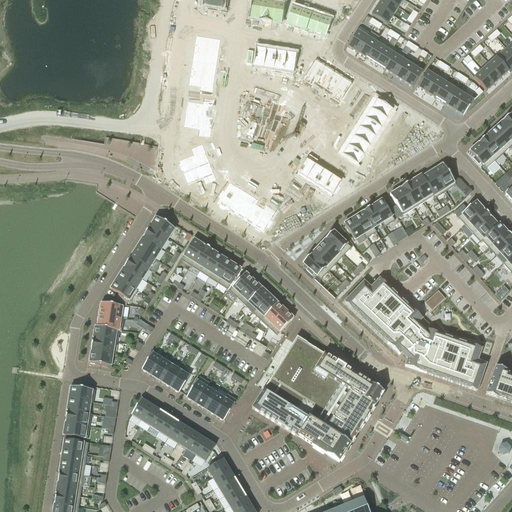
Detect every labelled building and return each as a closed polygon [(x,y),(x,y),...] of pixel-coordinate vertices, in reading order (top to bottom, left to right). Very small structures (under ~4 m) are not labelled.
[(203,0),(202,7),(208,8),(208,10),(216,12),(216,9),(222,10),(223,0),(203,0)] [(257,0),(251,0),(248,19),(260,21),(263,1),(257,0)] [(382,0),(380,0),(376,7),(392,17),(397,9),(382,0)] [(382,0),(397,9),(403,0),(402,0),(382,0)] [(263,1),(260,21),(270,22),(273,2),(263,1)] [(273,2),(270,22),(282,24),(285,4),(273,2)] [(291,7),(285,25),(296,28),(302,10),(291,7)] [(376,7),(371,15),(387,26),(392,17),(376,7)] [(302,10),(296,28),(305,31),(311,13),(302,10)] [(311,13),(305,31),(315,35),(321,17),(311,13)] [(321,17),(315,35),(325,38),(331,20),(321,17)] [(496,31),(492,35),(495,39),(500,35),(496,31)] [(357,32),(347,48),(357,54),(367,38),(357,32)] [(492,35),(487,39),(491,43),(495,39),(492,35)] [(196,36),(194,49),(216,52),(218,40),(196,36)] [(367,38),(357,54),(366,60),(376,44),(375,44),(367,38)] [(376,44),(366,60),(375,65),(385,50),(376,44)] [(479,46),(475,50),(478,54),(483,50),(479,46)] [(255,48),(252,67),(263,68),(266,50),(255,48)] [(194,49),(192,61),(214,64),(216,52),(194,49)] [(266,50),(263,68),(273,70),(276,51),(266,50)] [(385,50),(375,65),(384,71),(394,55),(385,50)] [(475,50),(470,54),(474,58),(478,54),(475,50)] [(511,57),(505,50),(496,58),(509,72),(508,73),(509,75),(509,74),(511,71),(511,57)] [(276,51),(273,70),(283,71),(286,53),(276,51)] [(286,53),(283,71),(294,73),(296,54),(286,53)] [(394,55),(384,71),(393,77),(403,61),(394,55)] [(468,57),(463,61),(467,65),(471,61),(468,57)] [(496,58),(488,65),(501,79),(508,73),(509,72),(496,58)] [(315,60),(304,77),(314,83),(324,66),(315,60)] [(192,61),(190,72),(212,76),(214,64),(192,61)] [(403,61),(393,77),(402,83),(412,67),(403,61)] [(488,65),(481,72),(494,86),(501,79),(488,65)] [(324,66),(314,83),(323,89),(334,72),(324,66)] [(412,67),(402,83),(412,89),(422,73),(412,67)] [(190,72),(188,85),(200,87),(199,94),(212,96),(213,88),(210,88),(212,76),(190,72)] [(334,72),(323,89),(332,95),(343,78),(334,72)] [(427,72),(416,88),(426,94),(436,78),(427,72)] [(481,72),(473,78),(486,92),(494,86),(481,72)] [(343,78),(332,95),(342,101),(352,84),(343,78)] [(436,78),(426,94),(435,100),(445,84),(436,78)] [(445,84),(435,100),(444,106),(454,90),(445,84)] [(477,89),(474,93),(478,97),(482,93),(477,89)] [(454,90),(444,106),(453,112),(464,96),(454,90)] [(464,96),(453,112),(463,117),(462,118),(463,118),(473,102),(473,101),(464,96)] [(187,102),(185,114),(207,118),(209,106),(214,107),(215,99),(204,98),(203,104),(187,102)] [(376,99),(370,109),(387,120),(393,110),(388,107),(389,105),(382,100),(381,102),(376,99)] [(370,109),(364,118),(381,129),(387,120),(370,109)] [(185,114),(183,127),(199,129),(198,136),(210,138),(211,131),(205,130),(207,118),(185,114)] [(511,117),(510,115),(502,123),(511,133),(511,117)] [(364,118),(359,127),(375,138),(381,129),(364,118)] [(511,133),(502,123),(494,130),(510,148),(511,146),(511,133)] [(58,138),(60,126),(48,124),(46,136),(58,138)] [(359,127),(353,136),(370,147),(375,138),(359,127)] [(494,130),(486,137),(502,155),(510,148),(494,130)] [(353,136),(347,146),(364,156),(370,147),(353,136)] [(486,137),(478,144),(494,163),(502,155),(486,137)] [(478,144),(469,152),(474,158),(472,159),(478,165),(480,164),(486,170),(494,163),(478,144)] [(179,163),(178,164),(181,171),(182,171),(183,172),(182,172),(183,173),(205,164),(204,164),(200,153),(205,151),(202,145),(191,149),(193,155),(179,161),(179,163)] [(347,146),(341,155),(358,166),(364,156),(347,146)] [(232,156),(225,166),(231,170),(238,159),(232,156)] [(306,159),(296,175),(305,181),(315,165),(306,159)] [(205,164),(183,173),(187,185),(203,179),(205,185),(216,181),(213,173),(209,175),(205,164)] [(315,165),(305,181),(314,186),(324,170),(315,165)] [(442,165),(432,172),(445,193),(455,187),(456,186),(453,182),(452,180),(454,179),(449,171),(447,173),(442,165)] [(324,170),(314,186),(322,191),(332,176),(324,170)] [(422,178),(434,197),(433,198),(434,200),(445,193),(432,172),(422,178)] [(332,176),(322,191),(331,197),(334,193),(336,194),(341,187),(339,186),(341,181),(332,176)] [(411,182),(410,183),(423,204),(433,198),(434,197),(422,178),(421,176),(411,182)] [(457,180),(453,182),(456,186),(455,187),(462,194),(468,189),(460,180),(457,180)] [(411,182),(399,189),(400,189),(413,210),(423,204),(410,183),(411,182)] [(220,198),(216,203),(226,209),(237,192),(227,186),(224,191),(222,190),(218,197),(220,198)] [(400,189),(389,196),(396,207),(390,210),(397,220),(413,210),(400,189)] [(469,189),(463,194),(466,198),(472,192),(469,189)] [(237,192),(226,209),(235,215),(246,198),(237,192)] [(246,198),(235,215),(244,221),(255,204),(246,198)] [(381,201),(372,207),(382,224),(384,228),(394,222),(381,201)] [(462,206),(453,214),(465,227),(483,211),(476,203),(476,202),(467,210),(462,206)] [(255,204),(244,221),(253,227),(264,210),(255,204)] [(372,207),(362,213),(373,230),(374,229),(382,224),(372,207)] [(264,210),(253,227),(263,233),(266,228),(268,229),(273,222),(271,221),(274,216),(264,210)] [(483,211),(465,227),(472,235),(490,219),(483,211)] [(362,213),(353,219),(364,236),(366,240),(376,234),(374,229),(373,230),(362,213)] [(174,230),(166,225),(168,223),(161,218),(159,220),(155,218),(149,229),(168,241),(174,230),(174,231),(174,230)] [(353,219),(344,225),(354,242),(364,236),(353,219)] [(490,219),(472,235),(479,243),(480,244),(481,242),(498,227),(497,226),(490,219)] [(437,224),(433,227),(437,232),(441,229),(437,224)] [(498,227),(481,242),(488,250),(507,233),(500,225),(499,224),(497,226),(498,227)] [(168,241),(149,229),(142,239),(161,251),(168,241)] [(333,232),(325,240),(343,257),(351,249),(333,232)] [(511,238),(507,233),(488,250),(496,258),(499,255),(499,254),(511,242),(511,238)] [(161,251),(142,239),(136,249),(155,261),(161,251)] [(194,240),(180,261),(190,267),(203,246),(194,240)] [(325,240),(318,248),(336,265),(343,257),(325,240)] [(451,240),(447,244),(451,248),(455,244),(451,240)] [(511,242),(499,254),(499,255),(506,262),(511,257),(511,242)] [(203,246),(190,267),(199,273),(212,252),(203,246)] [(318,248),(310,256),(328,273),(336,265),(318,248)] [(155,261),(136,249),(129,259),(148,271),(155,261)] [(461,251),(457,255),(461,260),(465,256),(461,251)] [(212,252),(199,273),(208,279),(222,258),(212,252)] [(310,256),(302,264),(307,269),(306,271),(312,276),(313,275),(320,281),(328,273),(310,256)] [(465,256),(461,260),(465,264),(470,260),(465,256)] [(506,262),(502,265),(503,266),(511,275),(511,257),(506,262)] [(222,258),(208,279),(217,285),(231,264),(222,258)] [(148,271),(129,259),(123,269),(142,281),(148,271)] [(231,264),(217,285),(227,291),(240,270),(231,264)] [(360,265),(356,269),(360,273),(364,269),(360,265)] [(476,267),(472,271),(476,275),(480,272),(476,267)] [(142,281),(123,269),(117,279),(136,291),(142,281)] [(356,269),(352,274),(356,278),(360,273),(356,269)] [(480,272),(476,275),(480,280),(484,276),(480,272)] [(245,274),(228,292),(236,300),(254,282),(246,274),(245,274)] [(129,302),(131,303),(138,292),(136,291),(117,279),(110,290),(118,295),(115,300),(126,307),(129,302)] [(363,282),(344,303),(399,356),(402,353),(407,358),(404,367),(476,392),(486,365),(477,362),(481,350),(427,330),(428,328),(421,321),(422,320),(379,279),(370,289),(363,282)] [(345,281),(341,285),(345,289),(349,285),(345,281)] [(254,282),(236,300),(244,307),(245,307),(248,304),(261,289),(254,282)] [(341,285),(337,289),(341,293),(345,289),(341,285)] [(261,289),(248,304),(255,311),(256,311),(269,296),(261,289)] [(255,311),(252,314),(260,322),(277,304),(269,296),(256,311),(255,311)] [(121,320),(122,308),(100,304),(98,317),(121,320)] [(277,304),(260,322),(268,329),(285,311),(277,304)] [(285,311),(268,329),(276,337),(293,319),(293,318),(293,319),(285,311)] [(119,332),(121,333),(123,320),(121,320),(98,317),(97,328),(119,332)] [(136,325),(145,330),(148,325),(139,320),(136,325)] [(117,344),(119,332),(97,328),(94,328),(92,340),(117,344)] [(297,338),(263,392),(308,420),(297,437),(339,464),(384,393),(297,338)] [(115,356),(117,344),(92,340),(91,352),(113,355),(113,356),(115,356)] [(111,368),(113,356),(113,355),(91,352),(89,364),(111,368)] [(152,354),(141,371),(142,371),(151,377),(161,360),(152,354)] [(201,355),(194,366),(199,369),(206,359),(201,355)] [(161,360),(151,377),(160,383),(171,366),(161,360)] [(171,366),(160,383),(169,388),(180,371),(171,366)] [(495,368),(485,396),(506,403),(507,398),(511,400),(511,381),(505,379),(506,376),(504,375),(505,372),(495,368)] [(180,371),(169,388),(178,394),(178,395),(189,377),(180,371)] [(199,378),(186,399),(186,400),(186,399),(195,405),(206,388),(209,384),(199,378)] [(93,405),(95,392),(83,390),(83,387),(75,386),(75,389),(70,388),(68,400),(90,404),(93,405)] [(206,388),(195,405),(204,411),(215,394),(206,388)] [(263,392),(252,409),(297,437),(308,420),(263,392)] [(215,394),(204,411),(214,417),(224,400),(224,399),(215,394)] [(224,400),(214,417),(223,422),(222,423),(223,423),(236,402),(227,396),(226,395),(224,399),(224,400)] [(89,415),(90,404),(68,400),(66,412),(88,416),(89,415)] [(132,417),(128,422),(137,427),(140,422),(150,406),(141,400),(142,400),(141,400),(131,416),(132,417)] [(141,422),(137,427),(146,433),(149,428),(160,412),(150,406),(140,422),(141,422)] [(64,424),(89,428),(91,415),(89,415),(88,416),(66,412),(64,424)] [(160,412),(149,428),(159,434),(169,418),(160,412)] [(159,434),(155,438),(165,445),(168,440),(168,439),(178,423),(169,418),(159,434)] [(168,440),(165,445),(174,450),(177,445),(187,429),(178,423),(168,439),(168,440)] [(87,440),(89,428),(64,424),(63,436),(87,440)] [(187,429),(177,445),(186,451),(196,435),(187,429)] [(186,451),(182,457),(191,462),(195,457),(205,441),(196,435),(186,451)] [(410,440),(400,435),(398,439),(407,445),(410,440)] [(104,436),(102,444),(111,446),(113,438),(104,436)] [(86,456),(88,444),(63,441),(62,452),(86,456)] [(195,457),(191,462),(200,468),(204,462),(205,463),(215,447),(205,441),(195,457)] [(506,443),(499,445),(498,451),(502,456),(509,454),(510,448),(506,443)] [(100,446),(98,457),(103,458),(109,459),(111,448),(100,446)] [(85,466),(86,456),(62,452),(60,463),(85,466)] [(223,460),(207,470),(212,480),(229,470),(223,460)] [(83,477),(85,466),(60,463),(58,473),(83,477)] [(229,470),(212,480),(218,489),(234,479),(229,470)] [(81,488),(83,477),(58,473),(57,484),(81,488)] [(213,492),(219,501),(224,498),(240,489),(234,479),(218,489),(213,492)] [(80,498),(81,488),(57,484),(55,495),(80,498)] [(339,488),(332,492),(335,497),(342,493),(339,488)] [(224,498),(219,501),(224,511),(229,508),(245,498),(240,489),(224,498)] [(78,509),(80,498),(55,495),(54,505),(78,509)] [(229,508),(224,511),(242,511),(251,507),(245,498),(229,508)] [(368,511),(363,499),(330,511),(368,511)]
